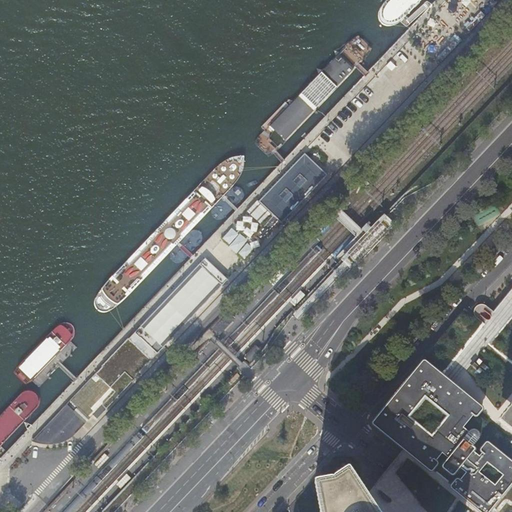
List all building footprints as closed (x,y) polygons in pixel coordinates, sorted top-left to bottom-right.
[(388,30),(390,29),(395,27),(399,23),(420,0),(384,0),(374,10),(374,13),(373,18),(375,22),(378,27),(381,29),(385,29),(388,30)] [(254,143),(268,157),(276,151),(365,58),(370,53),(372,48),(358,36),(353,38),(346,44),(257,138),(254,143)] [(302,151),(255,199),(278,221),(324,173),(302,151)] [(366,172),(378,159),(376,157),(376,156),(374,154),(359,169),(361,171),(363,169),(366,172)] [(234,185),(239,177),(243,169),(244,162),(244,155),(235,156),(227,159),(220,163),(214,169),(100,290),(96,297),(95,301),(96,307),(98,310),(101,311),(106,311),(110,310),(118,305),(234,185)] [(393,217),(389,213),(383,220),(371,231),(370,233),(366,237),(363,240),(361,242),(350,254),(345,259),(348,263),(352,266),(354,268),(359,263),(371,250),(381,240),(392,228),(398,222),(393,217)] [(511,511),(511,293),(508,298),(500,308),(502,310),(496,317),(489,326),(488,327),(472,315),(435,361),(450,373),(443,381),(427,369),(426,368),(425,368),(424,369),(422,369),(415,378),(413,380),(413,382),(413,384),(414,385),(412,387),(409,385),(409,386),(412,388),(410,391),(409,390),(408,390),(407,390),(406,390),(405,391),(398,399),(398,400),(398,401),(398,403),(399,404),(397,406),(394,403),(394,404),(397,407),(395,409),(394,408),(393,408),(392,408),(390,409),(381,420),(380,421),(380,422),(380,424),(381,424),(392,433),(397,437),(398,439),(406,445),(405,447),(410,450),(417,450),(416,447),(418,445),(422,439),(429,431),(430,431),(431,431),(432,431),(438,435),(447,425),(444,423),(442,420),(441,416),(442,412),(443,408),(445,405),(448,403),(451,401),(455,401),(458,401),(461,402),(464,403),(473,411),(473,414),(462,427),(467,431),(469,430),(471,428),(473,428),(475,428),(477,429),(478,431),(479,432),(480,435),(479,437),(470,448),(479,456),(488,463),(492,458),(494,457),(495,456),(497,457),(499,458),(511,468),(511,481),(504,491),(503,493),(500,497),(504,501),(494,511),(492,511),(491,511),(490,510),(489,511),(486,509),(479,503),(476,507),(472,511),(511,511)] [(235,323),(232,320),(215,337),(219,340),(235,323)] [(14,373),(26,385),(31,382),(74,336),(75,331),(74,329),(73,326),(70,324),(66,323),(62,323),(58,325),(54,328),(17,368),(14,373)] [(257,346),(245,358),(252,364),(263,352),(257,346)] [(181,367),(176,363),(165,375),(169,379),(181,367)] [(71,434),(110,392),(91,374),(30,440),(40,442),(50,442),(58,441),(64,439),(71,434)] [(0,446),(38,407),(40,402),(39,398),(38,395),(35,392),(31,391),(28,391),(25,392),(21,394),(0,416),(0,446)] [(429,431),(422,439),(418,445),(416,447),(417,450),(430,461),(432,462),(434,462),(435,461),(438,458),(443,462),(439,467),(439,468),(439,469),(450,477),(451,478),(452,478),(453,477),(464,463),(470,468),(471,468),(473,468),(480,459),(480,457),(479,456),(460,440),(467,431),(462,427),(473,414),(473,411),(464,403),(461,402),(458,401),(455,401),(451,401),(448,403),(445,405),(443,408),(442,412),(441,416),(442,420),(444,423),(447,425),(438,435),(432,431),(431,431),(430,431),(429,431)] [(467,431),(460,440),(470,448),(479,437),(480,435),(479,432),(478,431),(477,429),(475,428),(473,428),(471,428),(469,430),(467,431)] [(472,511),(476,507),(479,503),(468,493),(450,477),(439,469),(439,468),(439,467),(443,462),(438,458),(435,461),(434,462),(432,462),(430,461),(417,450),(410,450),(405,447),(385,472),(383,474),(380,477),(377,481),(375,484),(372,482),(353,467),(351,469),(380,511),(472,511)] [(488,463),(479,456),(480,457),(480,459),(473,468),(471,468),(470,468),(464,463),(453,477),(452,478),(451,478),(450,477),(468,493),(471,489),(470,488),(469,487),(469,486),(488,463)] [(486,509),(489,511),(490,510),(500,497),(503,493),(504,491),(511,481),(511,468),(499,458),(497,457),(495,456),(494,457),(492,458),(488,463),(469,486),(469,487),(470,488),(471,489),(468,493),(479,503),(486,509)] [(380,511),(351,469),(348,464),(333,475),(314,478),(319,505),(320,511),(380,511)] [(319,505),(314,478),(304,490),(305,492),(306,492),(307,493),(319,505)]
